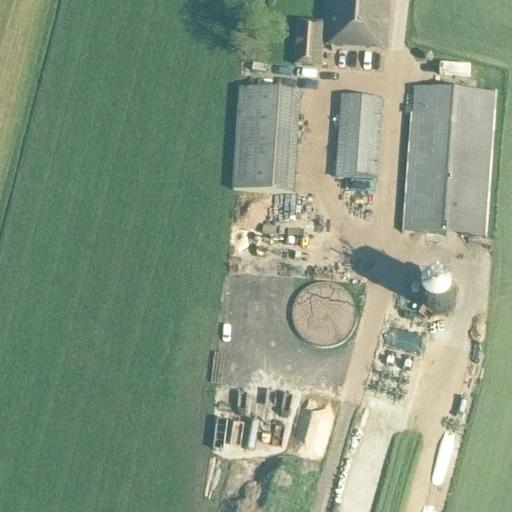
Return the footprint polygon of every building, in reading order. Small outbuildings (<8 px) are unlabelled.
[(386,53),(389,0),(328,0),(326,35),(322,35),(323,26),(298,25),(295,69),(320,70),(322,47),(326,48),(325,49),(386,53)] [(485,240),(495,98),(415,92),(405,235),(485,240)] [(241,93),(234,194),(293,198),(301,98),(241,93)] [(377,185),(383,104),(342,101),(337,182),(377,185)] [(323,349),(328,349),(334,348),(339,346),(344,343),(348,339),(352,335),(354,330),(356,324),(356,319),(356,313),(354,308),(352,303),(348,298),(344,295),(340,292),(334,290),(329,288),(323,288),(318,289),(312,291),(308,294),(304,298),(300,303),(298,308),(296,313),(295,319),(296,324),(297,330),(300,335),(303,339),(307,343),(312,346),(317,348),(323,349)] [(440,334),(443,335),(446,334),(448,333),(451,331),(453,329),(455,327),(456,325),(457,322),(457,319),(456,316),(455,313),(454,311),(452,309),(450,307),(447,305),(445,305),(442,304),(439,304),(436,305),(434,306),(431,308),(429,310),(428,313),(427,315),(426,318),(426,321),(427,324),(428,327),(430,329),(432,331),(434,333),(437,334),(440,334)]
